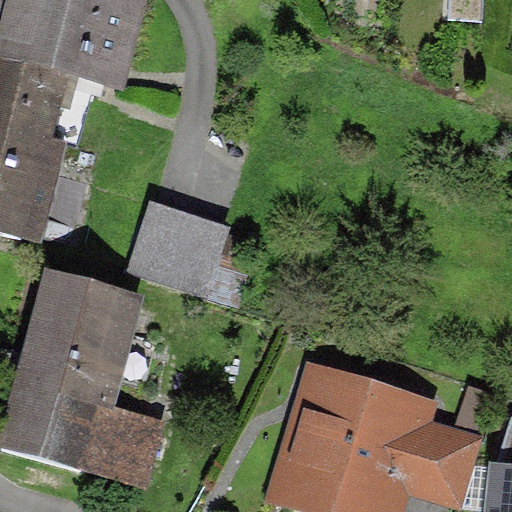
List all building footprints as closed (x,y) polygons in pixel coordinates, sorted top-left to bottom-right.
[(0,0),(0,236),(49,245),(77,95),(132,105),(151,0),(0,0)] [(242,237),(153,209),(130,282),(219,309),(242,237)] [(37,274),(0,407),(0,449),(153,492),(171,429),(119,415),(149,305),(37,274)] [(307,373),(273,499),(320,511),(397,511),(404,490),(451,503),(468,437),(423,425),(428,405),(307,373)] [(511,511),(511,446),(490,511),(511,511)]
